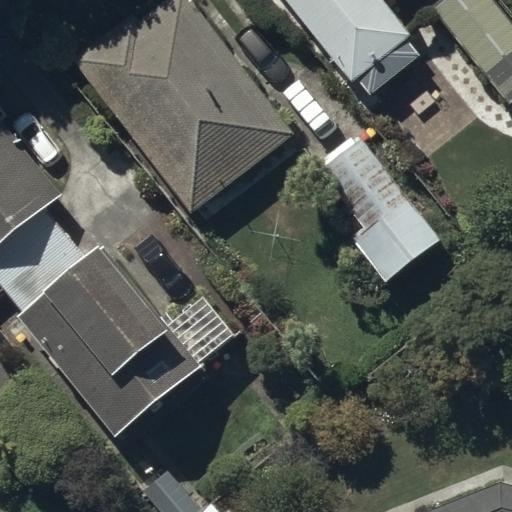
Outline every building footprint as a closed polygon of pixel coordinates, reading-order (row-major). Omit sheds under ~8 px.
[(277,0),(356,99),(361,95),(371,109),(422,69),(409,53),(414,49),(379,5),(385,0),(277,0)] [(511,31),(485,0),(458,0),(434,21),(511,112),(511,31)] [(133,24),(73,70),(194,228),(298,148),(185,1),(141,34),(133,24)] [(0,130),(0,295),(25,327),(19,332),(120,456),(206,385),(103,260),(93,268),(55,222),(67,212),(0,130)] [(445,258),(364,149),(306,192),(386,301),(445,258)] [(511,511),(511,498),(468,500),(434,511),(511,511)]
